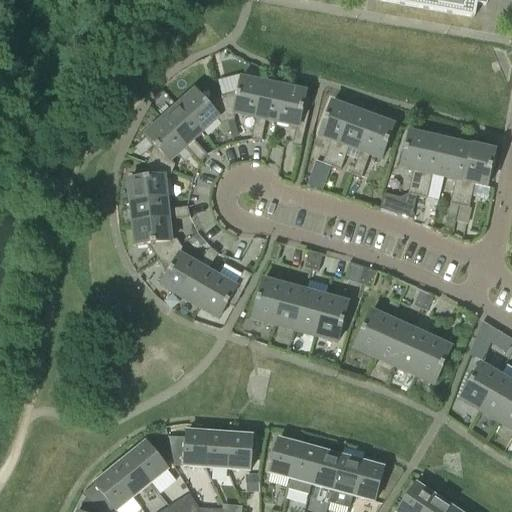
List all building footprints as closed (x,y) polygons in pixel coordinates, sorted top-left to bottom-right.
[(377,0),(377,2),(425,11),(426,0),(377,0)] [(426,0),(425,11),(473,19),(476,5),(485,7),(486,0),(426,0)] [(237,94),(220,98),(226,124),(233,122),(234,116),(254,120),(255,120),(262,86),(239,81),(237,94)] [(283,90),(262,86),(255,120),(254,120),(249,142),(260,142),(264,122),(276,125),(283,90)] [(304,95),(283,90),(276,125),(294,129),(291,147),(300,149),(308,113),(301,112),(304,95)] [(196,92),(177,109),(201,135),(216,121),(220,126),(226,124),(220,98),(205,102),(196,92)] [(321,165),(331,168),(353,108),(332,100),(318,138),(330,142),(321,165)] [(348,149),(359,153),(373,116),(353,108),(331,168),(339,172),(348,149)] [(177,109),(161,123),(184,149),(184,150),(199,166),(206,158),(193,143),(201,135),(177,109)] [(359,153),(351,176),(360,179),(368,157),(380,161),(394,123),(373,116),(359,153)] [(151,150),(146,168),(172,176),(174,168),(170,163),(184,150),(184,149),(161,123),(142,140),(151,150)] [(404,195),(415,198),(429,135),(406,130),(397,169),(409,172),(404,195)] [(430,177),(441,179),(450,140),(429,135),(415,198),(425,200),(430,177)] [(448,205),(457,207),(471,145),(450,140),(441,179),(453,182),(448,205)] [(471,145),(457,207),(468,210),(473,186),(486,189),(495,150),(471,145)] [(128,184),(131,206),(167,203),(164,185),(170,184),(172,176),(146,168),(141,183),(128,184)] [(131,206),(133,228),(169,224),(168,221),(190,219),(187,208),(167,210),(167,203),(131,206)] [(148,249),(158,262),(180,247),(177,241),(170,242),(169,224),(133,228),(135,250),(148,249)] [(159,286),(179,297),(197,267),(181,258),(184,253),(180,247),(158,262),(166,274),(159,286)] [(280,249),(273,247),(269,262),(276,264),(280,249)] [(179,297),(197,308),(215,278),(208,274),(219,256),(210,250),(199,269),(197,267),(179,297)] [(304,269),(318,273),(322,259),(309,255),(304,269)] [(363,269),(358,284),(372,288),(377,274),(363,269)] [(215,278),(197,308),(216,320),(226,305),(234,310),(251,277),(243,273),(234,289),(215,278)] [(253,319),(273,325),(284,287),(265,281),(253,319)] [(273,325),(293,332),(305,293),(284,287),(273,325)] [(293,332),(314,338),(326,299),(305,293),(293,332)] [(419,293),(413,307),(425,313),(432,299),(419,293)] [(326,299),(314,338),(334,344),(346,305),(326,299)] [(356,352),(375,360),(391,324),(372,315),(356,352)] [(462,331),(469,333),(475,319),(468,316),(462,331)] [(375,360),(394,369),(411,332),(391,324),(375,360)] [(511,340),(496,331),(491,343),(506,352),(511,342),(511,340)] [(394,369),(414,378),(431,341),(411,332),(394,369)] [(431,341),(414,378),(433,387),(450,350),(431,341)] [(460,402),(479,414),(500,379),(480,368),(460,402)] [(479,414),(498,425),(511,400),(511,386),(500,379),(479,414)] [(511,400),(498,425),(511,433),(511,400)] [(184,469),(206,471),(208,436),(186,435),(184,469)] [(206,471),(228,472),(230,438),(208,436),(206,471)] [(230,438),(228,472),(250,474),(252,439),(230,438)] [(269,476),(291,482),(299,448),(278,442),(269,476)] [(146,446),(128,460),(150,486),(168,472),(146,446)] [(291,482),(288,491),(309,497),(311,487),(320,454),(299,448),(291,482)] [(311,487),(332,493),(341,460),(320,454),(311,487)] [(128,460),(112,473),(133,500),(150,486),(128,460)] [(332,493),(329,505),(350,510),(353,498),(362,465),(341,460),(332,493)] [(362,465),(353,498),(375,504),(384,471),(362,465)] [(95,488),(85,500),(100,511),(106,511),(111,508),(114,511),(118,511),(133,500),(112,473),(94,487),(95,488)] [(398,511),(425,511),(434,499),(416,487),(398,511)] [(425,511),(451,511),(452,511),(434,499),(425,511)]
